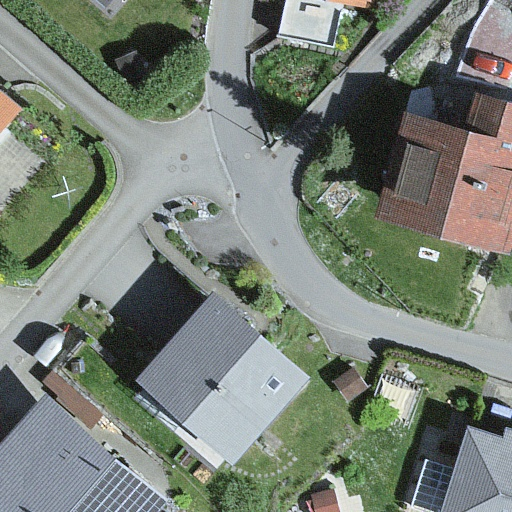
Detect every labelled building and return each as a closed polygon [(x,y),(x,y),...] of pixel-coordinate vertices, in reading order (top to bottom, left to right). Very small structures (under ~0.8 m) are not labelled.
[(83,0),(100,14),(111,0),(83,0)] [(340,8),(294,0),(284,0),(277,39),(333,49),(340,8)] [(294,0),(340,8),(370,13),(371,0),(294,0)] [(511,54),(479,48),(471,85),(511,93),(511,54)] [(458,142),(398,125),(369,229),(503,266),(511,235),(511,112),(469,100),(458,142)] [(0,102),(0,135),(16,116),(0,102)] [(511,262),(503,290),(511,292),(511,262)] [(206,305),(130,392),(225,473),(300,386),(206,305)] [(351,371),(333,386),(348,404),(366,389),(351,371)] [(40,403),(0,448),(0,511),(161,511),(162,511),(40,403)] [(498,447),(463,435),(437,511),(511,511),(511,438),(502,436),(498,447)] [(338,511),(334,490),(310,496),(313,511),(338,511)]
